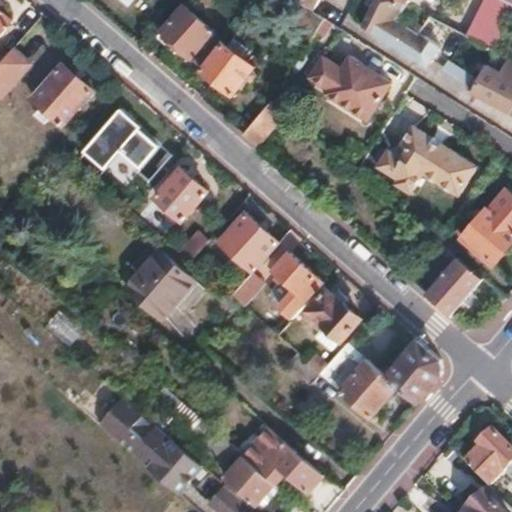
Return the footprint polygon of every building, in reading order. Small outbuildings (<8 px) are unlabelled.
[(294,0),(313,10),(319,0),(294,0)] [(184,4),(161,30),(192,56),(202,45),(211,35),(215,31),(184,4)] [(302,6),(289,28),(310,41),(323,20),(322,19),(302,6)] [(0,13),(0,35),(11,23),(0,13)] [(211,35),(202,45),(212,53),(220,43),(211,35)] [(203,65),(201,68),(234,93),(255,67),(221,41),(220,43),(212,53),(203,65)] [(202,45),(192,56),(203,65),(212,53),(202,45)] [(5,59),(0,64),(0,100),(6,105),(11,99),(6,94),(30,65),(13,50),(5,59)] [(321,54),(307,75),(326,87),(323,92),(366,119),(391,81),(349,54),(340,66),(321,54)] [(500,73),(484,65),(469,94),(511,116),(511,113),(511,62),(506,59),(500,73)] [(63,65),(33,100),(41,107),(36,114),(45,122),(51,114),(63,126),(94,92),(63,65)] [(260,114),(243,133),(257,146),(275,126),(287,114),(272,101),(260,114)] [(173,154),(119,109),(81,153),(103,171),(119,152),(140,170),(139,174),(149,183),(173,154)] [(387,146),(374,165),(396,179),(393,183),(410,193),(423,173),(459,197),(478,166),(442,143),(439,147),(431,142),(434,138),(412,124),(400,144),(404,147),(399,154),(387,146)] [(434,138),(431,142),(439,147),(442,143),(434,138)] [(183,169),(157,198),(183,221),(208,192),(183,169)] [(486,209),(462,237),(495,265),(511,243),(511,192),(507,188),(488,211),(486,209)] [(246,213),(220,243),(254,272),(279,243),(246,213)] [(199,232),(181,253),(191,262),(209,242),(199,232)] [(159,251),(127,288),(164,320),(195,283),(159,251)] [(277,281),(262,298),(283,314),(316,276),(290,253),(271,275),(277,281)] [(459,256),(427,293),(451,315),(484,277),(459,256)] [(245,282),(232,296),(240,304),(243,307),(265,283),(253,273),(245,282)] [(238,276),(224,291),(231,297),(232,296),(245,282),(238,276)] [(326,291),(309,310),(314,315),(310,320),(321,330),(325,326),(342,340),(359,320),(326,291)] [(71,345),(84,328),(60,309),(47,326),(71,345)] [(353,336),(348,342),(368,359),(373,353),(353,336)] [(386,366),(382,371),(399,385),(418,402),(442,374),(441,360),(419,340),(392,371),(386,366)] [(328,365),(322,373),(330,380),(350,357),(360,366),(341,389),(372,416),(399,385),(382,371),(368,359),(348,342),(328,365)] [(316,355),(309,362),(322,373),(328,365),(316,355)] [(58,389),(44,404),(91,445),(104,429),(102,428),(58,389)] [(168,390),(163,397),(177,408),(182,402),(168,390)] [(104,429),(132,453),(178,493),(202,464),(158,426),(145,440),(130,427),(142,413),(126,399),(102,428),(104,429)] [(177,408),(170,416),(191,434),(201,422),(203,420),(182,402),(177,408)] [(203,420),(201,422),(213,433),(207,441),(230,460),(238,450),(203,420)] [(269,427),(245,456),(276,483),(286,472),(309,491),(324,474),(269,427)] [(484,445),(468,461),(491,484),(511,463),(511,445),(493,428),(480,441),(484,445)] [(245,456),(226,479),(257,506),(276,483),(245,456)] [(429,466),(422,475),(442,494),(449,487),(429,466)] [(94,469),(77,487),(92,500),(100,491),(108,481),(94,469)] [(141,471),(131,484),(163,511),(166,511),(176,501),(141,471)] [(228,496),(215,511),(216,511),(256,511),(225,485),(221,490),(228,496)] [(221,490),(208,504),(215,511),(228,496),(221,490)] [(100,491),(92,500),(105,511),(121,511),(123,511),(100,491)] [(472,508),(468,511),(504,511),(485,493),(471,507),(472,508)]
